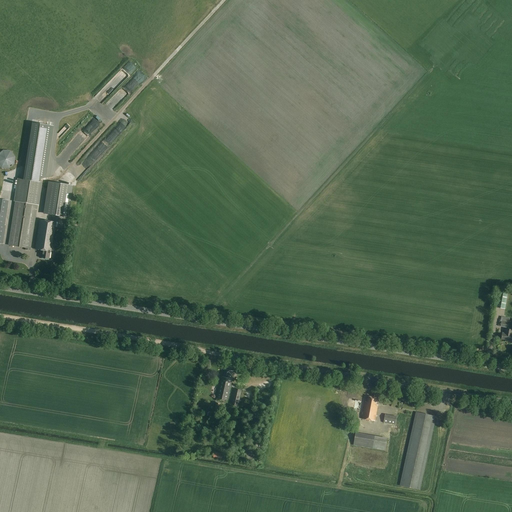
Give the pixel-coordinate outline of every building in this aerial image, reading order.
[(105,103),(103,101),(104,99),(102,97),(107,91),(108,92),(115,84),(113,83),(109,88),(107,87),(102,93),(101,92),(94,99),(102,106),(105,103)] [(25,180),(18,179),(8,245),(26,248),(25,250),(31,251),(41,182),(42,181),(42,179),(43,178),(46,178),(53,128),(33,125),(25,180)] [(119,126),(119,128),(114,128),(114,137),(120,137),(120,129),(123,129),(123,126),(119,126)] [(62,165),(64,166),(91,137),(85,131),(50,170),(54,173),(62,165)] [(9,169),(15,164),(15,156),(11,151),(3,150),(0,152),(0,166),(1,168),(9,169)] [(68,173),(77,181),(98,158),(92,153),(79,168),(75,165),(79,160),(77,158),(71,165),(73,167),(68,173)] [(45,214),(68,218),(73,186),(50,182),(45,214)] [(0,243),(3,244),(6,225),(5,225),(8,200),(0,198),(0,243)] [(51,251),(55,222),(40,220),(35,249),(42,250),(41,257),(49,258),(50,251),(51,251)] [(506,309),(509,293),(499,291),(496,308),(506,309)] [(509,329),(506,329),(505,333),(503,333),(501,339),(511,340),(511,341),(511,329),(511,330),(511,324),(511,322),(509,322),(510,318),(503,317),(503,318),(501,318),(500,321),(501,321),(500,326),(509,328),(509,329)] [(231,379),(233,371),(225,369),(223,377),(222,377),(217,398),(227,400),(232,379),(231,379)] [(239,406),(242,390),(235,388),(232,405),(239,406)] [(377,405),(377,401),(377,398),(368,396),(367,402),(365,401),(362,419),(375,421),(378,405),(377,405)] [(421,490),(437,417),(416,412),(400,485),(421,490)] [(396,425),(397,416),(386,414),(384,423),(396,425)] [(354,450),(386,454),(388,443),(360,439),(360,442),(355,441),(354,450)]
